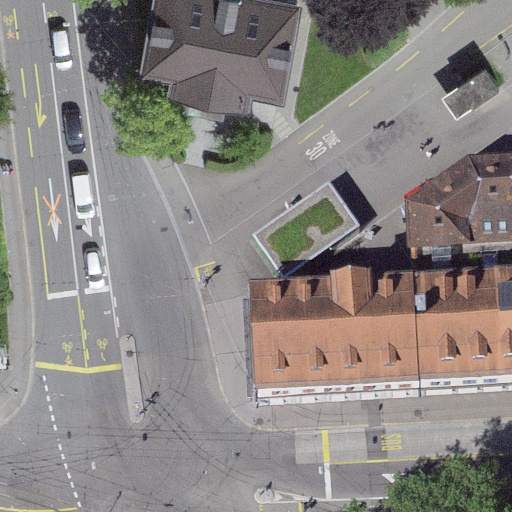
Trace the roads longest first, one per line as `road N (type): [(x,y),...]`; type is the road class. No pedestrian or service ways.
road 1 (residential): [(98,297),(506,0)]
road 2 (primary): [(154,511),(511,495)]
road 3 (primary): [(98,297),(62,0)]
road 4 (primary): [(98,297),(110,511)]
